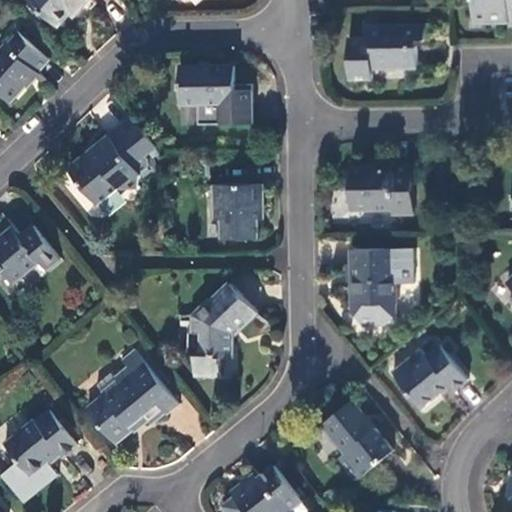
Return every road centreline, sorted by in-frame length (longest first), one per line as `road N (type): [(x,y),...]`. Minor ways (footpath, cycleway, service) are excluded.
road 1 (unclassified): [(170,496),(283,404),(298,379),(299,117)]
road 2 (residential): [(293,37),(166,33),(138,42),(0,171)]
road 3 (residential): [(299,117),(478,117)]
road 4 (residential): [(511,401),(471,441),(459,482),(461,511)]
